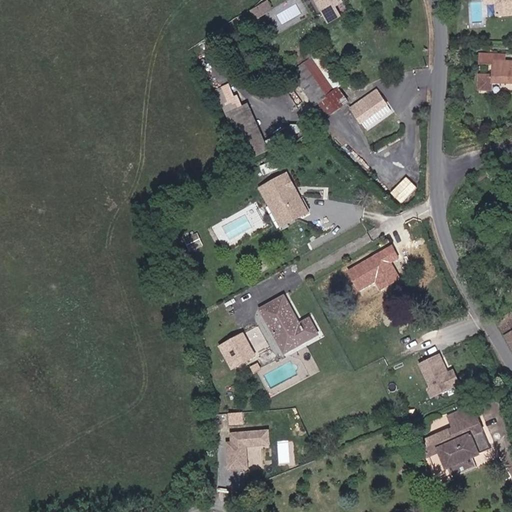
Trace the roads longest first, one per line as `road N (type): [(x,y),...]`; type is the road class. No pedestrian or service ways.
road 1 (unknown): [(423,62),(371,85),(392,154),(389,167),(371,173),(328,126),(262,110),(231,84)]
road 2 (unknown): [(427,208),(248,293),(232,323)]
road 3 (tertiary): [(424,202),(511,386)]
road 4 (tertiary): [(417,0),(424,202)]
